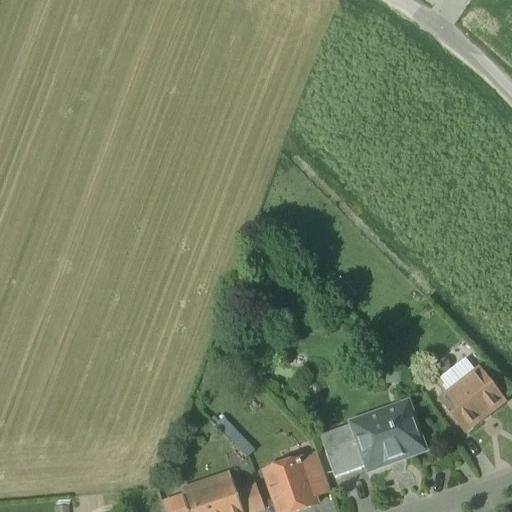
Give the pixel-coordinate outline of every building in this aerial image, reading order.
[(511,392),(511,387),(490,365),(481,373),(502,400),(511,392)] [(480,372),(442,401),(465,431),(503,402),(502,400),(481,373),(480,372)] [(409,405),(352,425),(357,440),(367,467),(368,470),(424,450),(409,405)] [(357,440),(325,451),(335,478),(367,467),(357,440)] [(330,491),(318,457),(302,462),(313,497),(330,491)] [(302,462),(301,461),(283,467),(278,464),(270,467),(267,473),(265,473),(277,511),(298,511),(316,506),(313,497),(302,462)] [(244,511),(233,480),(183,498),(188,511),(244,511)]
